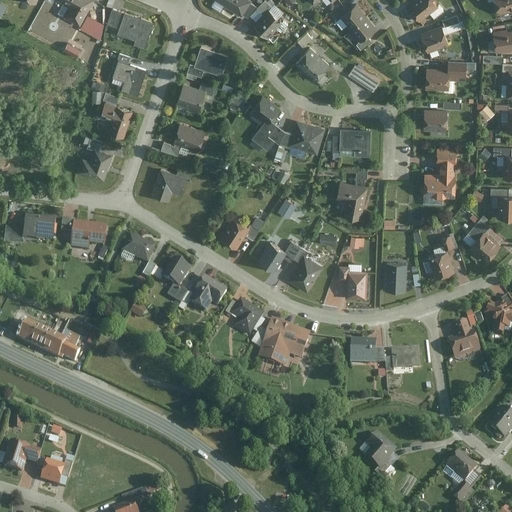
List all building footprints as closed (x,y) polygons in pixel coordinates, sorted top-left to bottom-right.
[(95,0),(60,0),(69,5),(64,15),(82,25),(95,0)] [(251,0),(250,0),(217,0),(242,15),(251,0)] [(410,0),(405,4),(419,23),(441,7),(436,0),(410,0)] [(511,9),(511,0),(494,0),(498,13),(511,9)] [(0,15),(2,16),(9,5),(1,1),(0,2),(0,15)] [(266,7),(262,3),(251,13),(256,18),(266,7)] [(366,17),(357,5),(348,11),(341,17),(350,29),(366,17)] [(348,11),(344,6),(332,15),(336,20),(341,17),(348,11)] [(265,38),(281,21),(266,7),(256,18),(251,24),(265,38)] [(125,12),(113,8),(108,24),(121,28),(125,12)] [(147,42),(154,20),(125,12),(121,28),(119,33),(147,42)] [(81,27),(99,38),(107,24),(89,14),(81,27)] [(464,23),(460,14),(443,20),(446,29),(464,23)] [(365,35),(374,28),(366,17),(350,29),(359,40),(365,35)] [(443,27),(422,33),(428,52),(449,45),(443,27)] [(511,48),(511,27),(494,31),(498,52),(511,48)] [(312,39),(306,33),(298,42),(304,48),(312,39)] [(358,49),(369,41),(365,35),(359,40),(354,44),(358,49)] [(77,57),(81,48),(68,41),(64,50),(77,57)] [(229,54),(201,46),(195,65),(205,67),(223,73),(229,54)] [(330,67),(310,48),(296,63),(317,82),(330,67)] [(500,54),(484,53),(483,60),(500,61),(500,54)] [(132,58),(121,54),(119,60),(130,64),(132,58)] [(138,97),(148,70),(130,64),(119,60),(114,76),(124,80),(120,90),(138,97)] [(511,72),(511,62),(500,61),(499,71),(505,72),(511,72)] [(467,79),(467,62),(450,62),(450,68),(450,79),(467,79)] [(195,65),(188,63),(186,73),(202,78),(205,67),(195,65)] [(380,83),(356,66),(349,76),(373,93),(380,83)] [(450,79),(450,68),(428,68),(427,88),(449,88),(450,79)] [(216,89),(201,83),(198,91),(205,93),(213,96),(216,89)] [(198,91),(182,86),(177,105),(199,112),(205,93),(198,91)] [(118,98),(105,94),(103,104),(115,108),(118,98)] [(280,109),(263,94),(252,107),(267,119),(269,122),(280,109)] [(235,95),(232,103),(242,106),(245,98),(235,95)] [(126,138),(134,113),(115,108),(103,104),(100,117),(113,121),(109,133),(126,138)] [(493,114),(486,105),(480,111),(486,119),(493,114)] [(446,130),(447,110),(426,110),(426,129),(446,130)] [(267,119),(252,138),(267,149),(274,155),(280,144),(284,131),(269,122),(267,119)] [(317,151),(323,130),(298,122),(294,134),(291,143),(317,151)] [(200,151),(206,132),(180,124),(174,143),(181,145),(200,151)] [(369,154),(370,130),(340,127),(339,135),(334,135),(332,151),(332,158),(339,159),(340,152),(369,154)] [(294,134),(284,131),(280,144),(290,147),(291,143),(294,134)] [(174,143),(165,139),(161,149),(178,154),(181,145),(174,143)] [(455,197),(457,148),(436,147),(435,164),(440,164),(440,173),(426,173),(425,196),(455,197)] [(511,147),(493,147),(492,156),(504,156),(511,157),(511,147)] [(487,158),(490,150),(484,148),(481,155),(487,158)] [(105,183),(113,156),(94,150),(91,162),(82,159),(77,174),(105,183)] [(511,178),(511,156),(511,157),(504,156),(503,178),(511,178)] [(282,169),(277,178),(286,183),(291,174),(282,169)] [(185,179),(161,171),(152,195),(168,201),(171,192),(180,195),(185,179)] [(365,172),(355,171),(355,185),(366,187),(365,172)] [(364,220),(369,187),(366,187),(355,185),(340,183),(337,200),(349,202),(347,217),(364,220)] [(511,188),(491,188),(491,198),(497,198),(511,198),(511,188)] [(475,190),(472,197),(482,201),(485,193),(475,190)] [(290,218),(298,204),(286,198),(279,211),(290,218)] [(511,220),(511,198),(497,198),(498,220),(511,220)] [(56,217),(28,213),(26,225),(24,237),(53,240),(56,217)] [(249,226),(232,216),(219,237),(235,247),(245,232),(247,229),(249,226)] [(253,237),(262,222),(254,217),(249,226),(245,232),(253,237)] [(385,219),(385,228),(396,228),(396,219),(385,219)] [(488,227),(478,219),(461,239),(471,247),(483,233),(488,227)] [(76,222),(64,220),(62,234),(75,235),(76,222)] [(107,225),(76,222),(75,235),(73,249),(89,251),(89,247),(105,248),(107,225)] [(26,225),(6,223),(4,239),(24,242),(24,237),(26,225)] [(336,235),(320,233),(318,243),(335,245),(336,235)] [(488,261),(500,247),(483,233),(471,247),(488,261)] [(154,247),(130,235),(121,253),(146,265),(154,247)] [(455,246),(451,235),(442,238),(446,250),(455,246)] [(365,238),(353,238),(353,249),(365,249),(365,238)] [(292,256),(298,246),(290,242),(284,252),(282,256),(290,261),(292,256)] [(284,252),(269,243),(258,262),(273,271),(282,256),(284,252)] [(304,255),(307,251),(298,246),(292,256),(301,261),(304,255)] [(447,252),(427,259),(434,280),(455,272),(447,252)] [(307,294),(323,266),(304,255),(301,261),(288,283),(307,294)] [(188,267),(176,260),(165,278),(176,285),(188,267)] [(148,278),(155,266),(148,262),(142,274),(148,278)] [(407,264),(389,263),(386,291),(405,293),(407,264)] [(347,266),(339,266),(339,279),(347,279),(347,272),(347,266)] [(366,300),(366,272),(347,272),(347,279),(347,300),(366,300)] [(421,283),(417,273),(411,275),(414,285),(421,283)] [(145,281),(138,278),(135,283),(142,287),(145,281)] [(230,292),(207,278),(195,296),(191,303),(204,311),(209,303),(219,309),(230,292)] [(179,303),(185,291),(174,285),(168,296),(179,303)] [(175,310),(185,315),(191,303),(195,296),(185,291),(179,303),(175,310)] [(511,306),(511,302),(507,296),(501,301),(502,302),(508,310),(511,308),(511,306)] [(259,317),(263,312),(243,299),(238,306),(232,316),(241,322),(237,328),(247,335),(252,329),(259,317)] [(238,306),(231,301),(223,314),(230,319),(232,316),(238,306)] [(511,329),(511,309),(511,308),(508,310),(502,302),(496,305),(488,303),(485,315),(492,318),(497,325),(496,335),(505,335),(506,328),(511,329)] [(146,309),(136,304),(132,312),(141,317),(146,309)] [(475,326),(472,312),(462,315),(464,321),(469,320),(471,327),(475,326)] [(482,320),(480,313),(474,314),(477,322),(482,320)] [(261,329),(266,321),(259,317),(252,329),(258,333),(261,329)] [(313,331),(273,319),(269,332),(264,349),(261,358),(287,366),(290,356),(304,360),(313,331)] [(458,338),(449,340),(455,361),(482,353),(475,330),(470,332),(467,322),(454,326),(458,338)] [(60,340),(28,323),(20,339),(58,358),(60,354),(76,362),(81,352),(76,349),(82,338),(66,330),(60,340)] [(258,333),(252,344),(264,349),(269,332),(261,329),(258,333)] [(375,339),(351,340),(352,364),(376,362),(375,349),(375,339)] [(411,348),(393,349),(394,357),(395,373),(413,371),(411,348)] [(384,358),(384,349),(375,349),(376,362),(385,362),(384,358)] [(385,370),(386,374),(395,373),(394,357),(384,358),(385,362),(385,370)] [(385,370),(376,371),(377,381),(386,380),(386,374),(385,370)] [(283,397),(279,403),(287,410),(292,403),(283,397)] [(504,438),(511,427),(511,415),(505,409),(490,426),(504,438)] [(23,429),(21,414),(13,415),(14,430),(23,429)] [(397,449),(377,431),(364,446),(374,454),(370,458),(380,468),(397,449)] [(42,450),(11,442),(5,468),(24,473),(26,463),(38,466),(42,450)] [(479,467),(460,452),(448,467),(466,482),(479,467)] [(66,465),(46,459),(40,479),(60,485),(63,475),(66,465)] [(73,461),(68,460),(66,465),(63,475),(68,476),(73,461)] [(459,502),(470,489),(462,483),(451,496),(459,502)] [(149,495),(145,486),(121,497),(125,506),(134,502),(149,495)] [(125,506),(113,509),(114,511),(137,511),(134,502),(125,506)]
